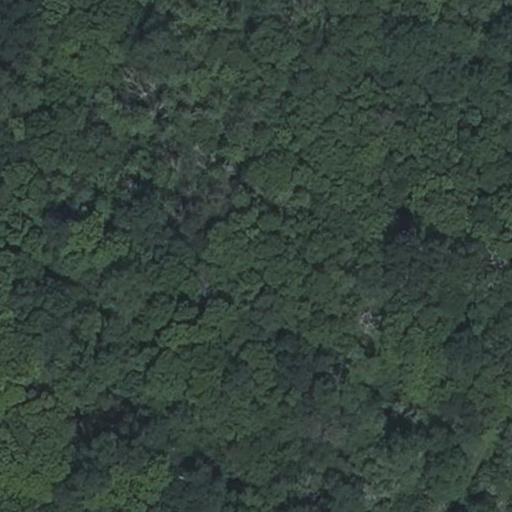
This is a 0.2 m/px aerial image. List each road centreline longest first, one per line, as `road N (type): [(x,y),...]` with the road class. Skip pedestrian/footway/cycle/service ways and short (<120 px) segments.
road 1 (unclassified): [(314,0),(304,62),(374,181),(487,256),(511,341)]
road 2 (unclassified): [(511,351),(438,466),(422,511)]
